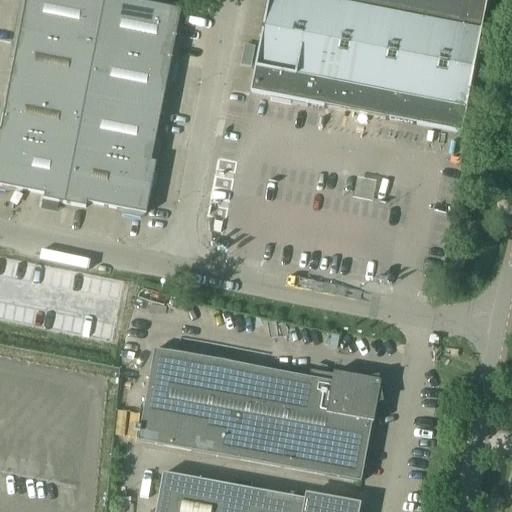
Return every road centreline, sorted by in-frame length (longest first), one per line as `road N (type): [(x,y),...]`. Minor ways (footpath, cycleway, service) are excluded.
road 1 (unclassified): [(174,270),(227,0)]
road 2 (unclassified): [(428,325),(174,270)]
road 3 (unclassified): [(393,511),(428,325)]
road 4 (unclassified): [(174,270),(0,234)]
road 5 (tertiary): [(466,511),(498,339)]
